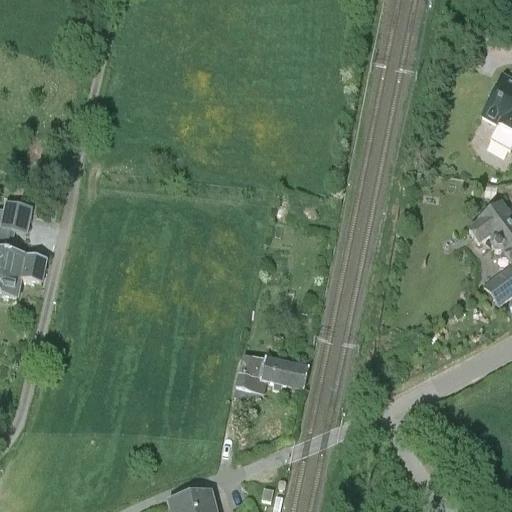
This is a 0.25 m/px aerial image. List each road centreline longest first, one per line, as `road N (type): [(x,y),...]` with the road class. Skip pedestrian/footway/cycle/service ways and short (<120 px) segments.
road 1 (residential): [(0,451),(31,380),(116,0)]
road 2 (residential): [(145,511),(385,419)]
road 3 (residential): [(385,419),(511,358)]
